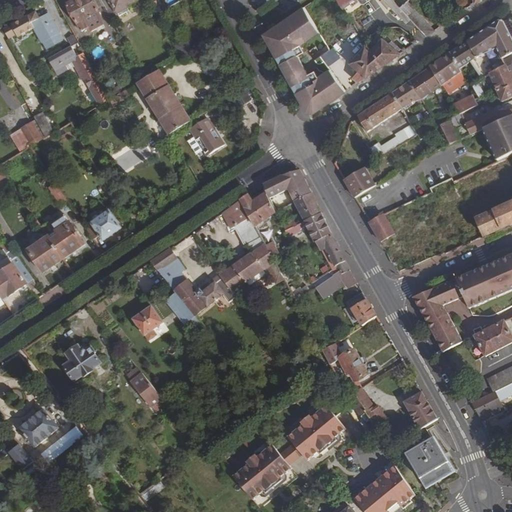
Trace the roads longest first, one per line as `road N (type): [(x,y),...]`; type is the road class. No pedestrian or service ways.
road 1 (secondary): [(299,142),(0,347)]
road 2 (residential): [(299,142),(504,0)]
road 3 (secondary): [(482,494),(473,457),(387,298)]
road 4 (secondary): [(387,298),(299,142)]
road 5 (secondary): [(299,142),(222,0)]
road 6 (tertiary): [(511,241),(387,298)]
